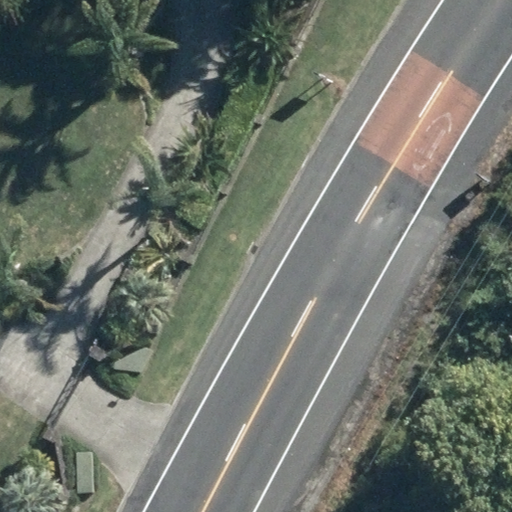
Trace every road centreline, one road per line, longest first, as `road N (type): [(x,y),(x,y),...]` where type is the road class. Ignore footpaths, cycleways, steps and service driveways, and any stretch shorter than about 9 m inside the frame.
road 1 (unknown): [(222,511),(56,396),(34,373),(26,346),(28,315),(148,114),(161,80),(167,0)]
road 2 (secondary): [(222,511),(477,43),(511,0)]
